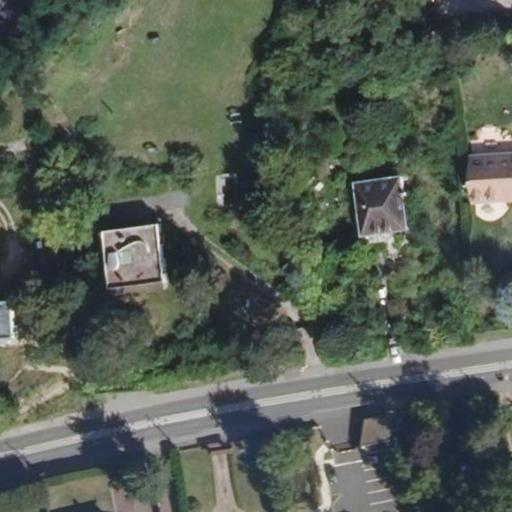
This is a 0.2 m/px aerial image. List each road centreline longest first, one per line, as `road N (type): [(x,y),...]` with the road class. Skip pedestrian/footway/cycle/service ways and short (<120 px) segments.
road 1 (primary): [(0,456),(138,424),(511,363)]
road 2 (unknown): [(415,511),(385,383)]
